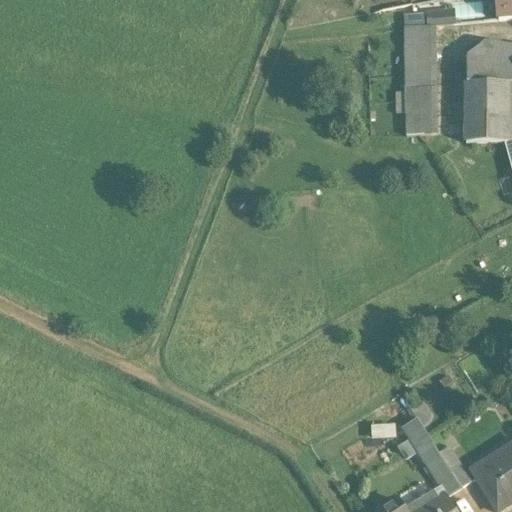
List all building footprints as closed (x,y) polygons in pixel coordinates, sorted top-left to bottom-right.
[(511,21),(511,0),(502,0),(495,2),(497,23),(511,21)] [(452,14),(437,15),(437,18),(428,19),(429,30),(453,27),(452,14)] [(429,30),(404,32),(405,96),(405,116),(432,115),(429,30)] [(511,49),(489,45),(484,65),(466,65),(466,86),(507,87),(508,87),(511,88),(511,49)] [(507,87),(466,86),(465,146),(506,146),(506,108),(507,87)] [(405,96),(395,96),(396,116),(405,116),(405,96)] [(438,382),(444,392),(452,387),(447,378),(438,382)] [(439,457),(417,422),(402,431),(424,467),(429,464),(428,463),(439,457)] [(401,424),(378,425),(379,438),(402,437),(401,424)] [(511,447),(497,457),(501,464),(475,480),(494,511),(503,511),(511,506),(511,447)] [(460,467),(450,450),(439,456),(447,470),(450,473),(460,467)] [(439,457),(428,463),(429,464),(437,476),(447,470),(439,456),(439,457)] [(472,485),(460,467),(450,473),(461,492),(472,485)] [(450,473),(447,470),(437,476),(451,498),(461,492),(450,473)] [(424,511),(454,511),(445,498),(424,511)]
